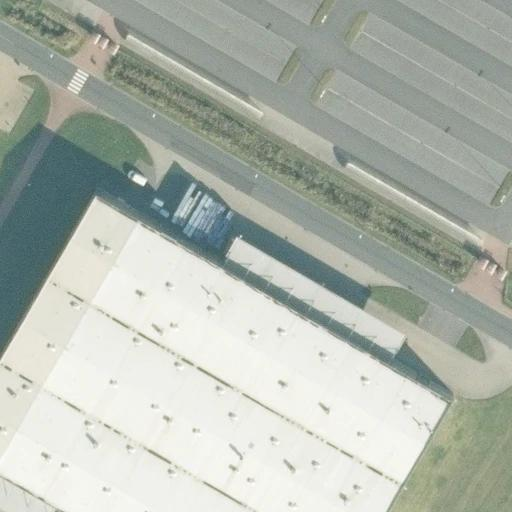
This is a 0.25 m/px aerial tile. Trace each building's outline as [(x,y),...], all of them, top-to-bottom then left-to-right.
[(125,39),(259,118),(263,110),(129,31),(125,39)] [(476,234),(348,159),(344,165),(472,240),(476,234)] [(0,361),(0,461),(92,511),(158,511),(285,288),(103,182),(0,361)] [(177,219),(200,234),(216,209),(193,194),(177,219)] [(285,288),(158,511),(383,511),(456,386),(285,288)]
